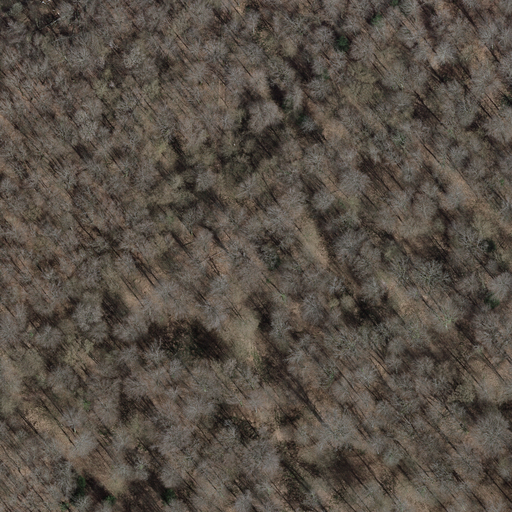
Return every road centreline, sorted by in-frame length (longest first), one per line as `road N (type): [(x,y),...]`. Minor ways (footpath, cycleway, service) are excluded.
road 1 (track): [(346,511),(286,439),(218,244),(214,48),(222,0)]
road 2 (track): [(329,511),(235,493),(137,438),(37,409),(0,382)]
road 3 (track): [(0,192),(58,179),(100,153),(210,0)]
